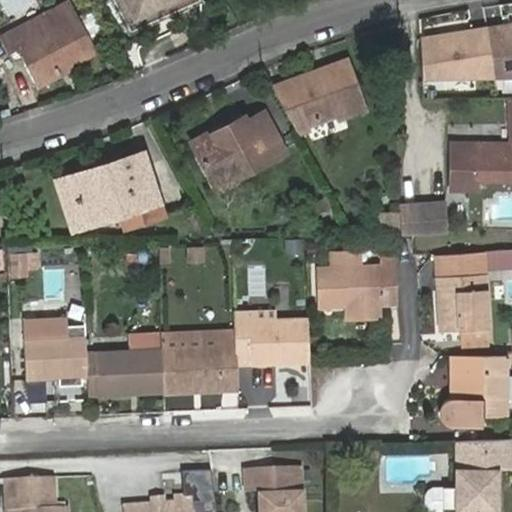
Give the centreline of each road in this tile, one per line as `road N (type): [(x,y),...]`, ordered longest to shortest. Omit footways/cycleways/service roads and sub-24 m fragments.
road 1 (unclassified): [(385,0),(314,18),(0,142)]
road 2 (unclassified): [(0,440),(328,423),(375,386)]
